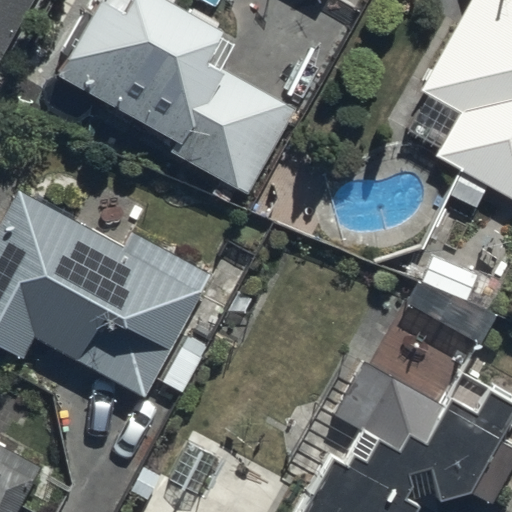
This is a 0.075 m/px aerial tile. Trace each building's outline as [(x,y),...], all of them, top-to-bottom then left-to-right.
[(0,0),(0,58),(31,0),(0,0)] [(247,197),(292,110),(205,64),(218,39),(209,34),(215,23),(188,9),(184,18),(168,10),(172,0),(99,0),(96,5),(87,1),(57,58),(64,62),(53,83),(173,147),(168,156),(244,195),(247,197)] [(511,0),(471,0),(471,1),(419,96),(456,116),(432,159),(458,174),(447,195),(475,210),(487,189),(511,202),(511,0)] [(34,340),(143,400),(208,277),(129,236),(122,249),(14,191),(0,217),(0,354),(20,366),(34,340)] [(419,511),(423,508),(464,504),(511,415),(511,397),(458,369),(438,406),(343,355),(316,405),(360,434),(338,473),(326,465),(297,511),(419,511)] [(0,511),(14,511),(38,465),(0,446),(0,511)]
